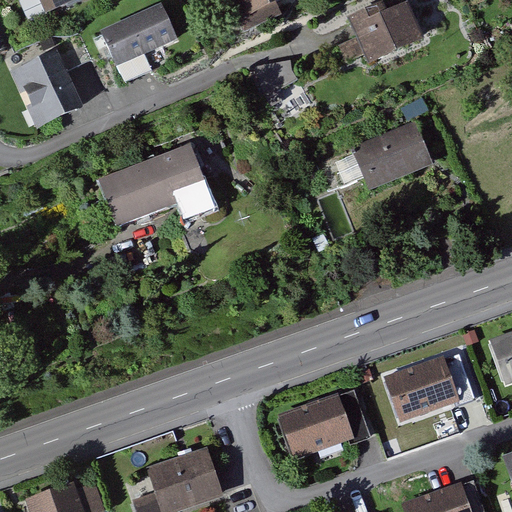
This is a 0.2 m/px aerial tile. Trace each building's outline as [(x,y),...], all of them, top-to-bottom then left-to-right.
[(36,0),(44,19),(91,0),(36,0)] [(223,0),(242,39),(307,9),(302,0),(223,0)] [(162,9),(102,38),(118,70),(177,41),(162,9)] [(411,10),(359,33),(374,67),(426,45),(411,10)] [(71,71),(93,63),(86,45),(64,53),(71,71)] [(11,71),(37,131),(84,111),(58,51),(11,71)] [(266,93),(298,86),(292,61),(260,69),(266,93)] [(417,130),(321,171),(332,197),(363,184),(369,199),(435,172),(417,130)] [(190,153),(101,189),(118,231),(177,208),(182,221),(213,208),(190,153)] [(511,385),(511,337),(491,345),(507,388),(511,385)] [(384,385),(400,427),(462,405),(447,363),(384,385)] [(277,421),(292,462),(355,440),(340,399),(277,421)] [(208,453),(149,474),(162,511),(187,511),(225,499),(208,453)] [(83,511),(74,486),(27,503),(29,511),(83,511)] [(404,510),(404,511),(472,511),(464,489),(404,510)]
